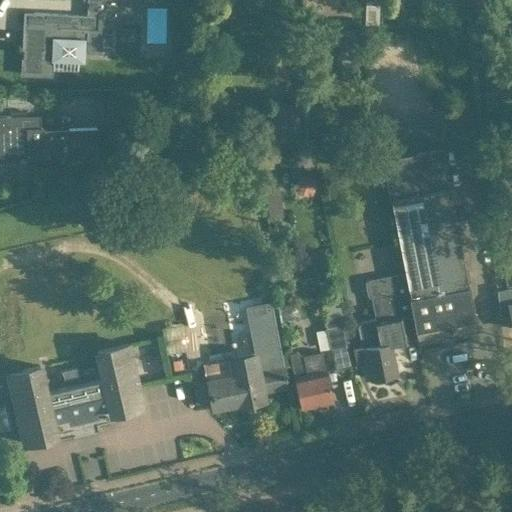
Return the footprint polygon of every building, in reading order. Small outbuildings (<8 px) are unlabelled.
[(108,0),(108,17),(108,18),(122,19),(139,20),(139,0),(108,0)] [(20,50),(20,55),(22,55),(22,62),(21,74),(41,75),(52,76),(53,51),(61,51),(65,44),(65,36),(85,37),(84,52),(100,52),(102,17),(102,16),(61,15),(32,13),(32,34),(23,34),(22,50),(20,50)] [(356,28),(336,32),(340,63),(362,59),(356,28)] [(301,103),(273,103),(273,145),(301,145),(301,103)] [(39,128),(39,114),(26,115),(26,120),(10,121),(10,116),(0,115),(0,150),(11,150),(11,139),(26,138),(27,153),(59,152),(59,159),(63,159),(63,157),(92,156),(92,128),(43,130),(42,127),(39,128)] [(390,200),(404,272),(409,297),(408,297),(411,314),(417,341),(432,338),(432,334),(462,328),(463,332),(478,329),(469,285),(468,285),(449,188),(450,188),(442,148),(381,160),(389,200),(390,200)] [(301,175),(296,190),(311,196),(317,181),(301,175)] [(32,305),(31,301),(59,298),(55,261),(12,266),(16,307),(32,305)] [(188,265),(175,266),(177,291),(190,291),(188,265)] [(404,341),(399,317),(411,314),(408,297),(409,297),(404,272),(367,279),(365,280),(365,281),(365,282),(365,283),(367,296),(370,296),(375,318),(360,321),(357,326),(361,346),(352,348),(355,363),(355,364),(367,361),(370,378),(396,373),(391,346),(393,346),(393,344),(404,341)] [(508,287),(496,289),(499,317),(501,316),(500,316),(509,314),(511,326),(511,286),(508,287)] [(256,353),(204,363),(212,407),(237,402),(238,404),(265,399),(263,390),(285,386),(270,302),(265,303),(252,305),(253,306),(248,307),(256,353)] [(347,325),(326,329),(330,347),(346,343),(351,342),(347,325)] [(97,350),(103,377),(84,382),(45,391),(39,365),(8,373),(20,423),(25,442),(56,435),(52,420),(69,416),(70,421),(69,421),(70,422),(96,416),(96,415),(95,415),(94,410),(109,407),(111,413),(142,405),(138,386),(128,343),(97,350)] [(332,401),(320,351),(303,356),(296,351),(288,353),(301,408),(332,401)] [(61,369),(64,380),(78,376),(75,366),(61,369)]
